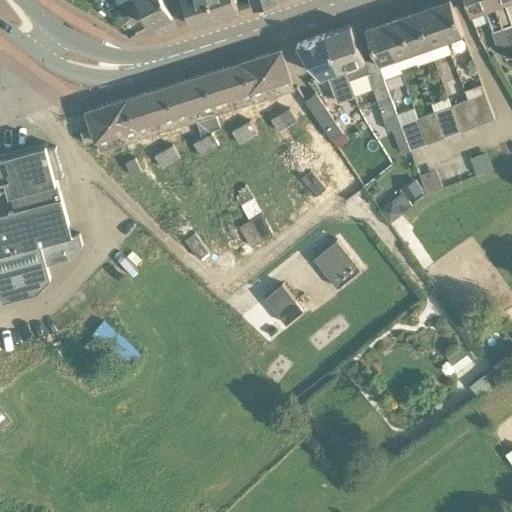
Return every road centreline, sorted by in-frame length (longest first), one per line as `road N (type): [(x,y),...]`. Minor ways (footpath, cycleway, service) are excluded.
road 1 (secondary): [(138,68),(343,0)]
road 2 (secondary): [(0,23),(73,71),(138,68)]
road 3 (secondary): [(138,68),(64,38),(17,0)]
